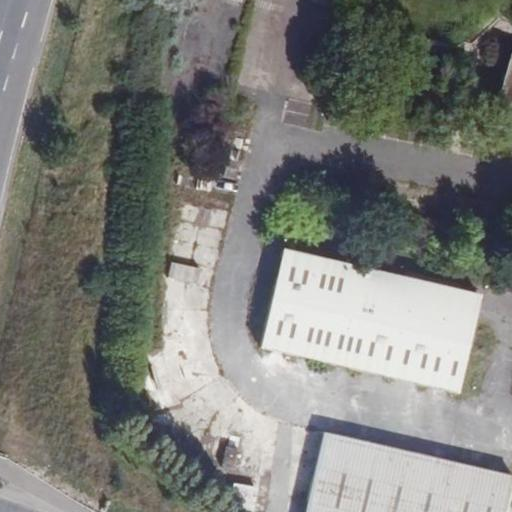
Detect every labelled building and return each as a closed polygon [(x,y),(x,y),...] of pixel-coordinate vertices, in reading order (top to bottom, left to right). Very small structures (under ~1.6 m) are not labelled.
[(511,62),(501,103),(511,105),(511,62)] [(485,307),(406,286),(290,256),(262,353),(460,403),(485,307)] [(185,435),(171,358),(141,363),(155,440),(185,435)] [(308,511),(509,511),(511,507),(511,491),(326,443),(308,511)] [(225,471),(238,474),(242,456),(229,453),(225,471)]
